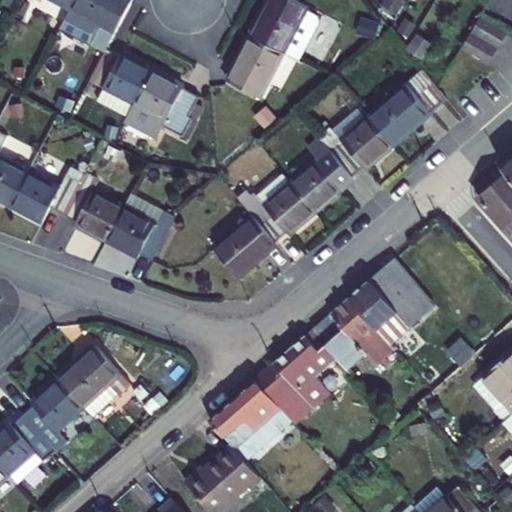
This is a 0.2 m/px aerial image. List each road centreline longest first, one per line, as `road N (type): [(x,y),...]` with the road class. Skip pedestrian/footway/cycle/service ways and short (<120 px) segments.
road 1 (residential): [(437,184),(241,359)]
road 2 (residential): [(69,511),(241,359)]
road 3 (residential): [(241,359),(208,333),(48,276)]
